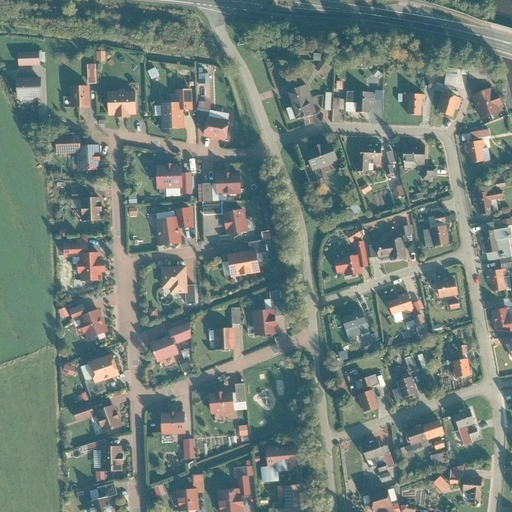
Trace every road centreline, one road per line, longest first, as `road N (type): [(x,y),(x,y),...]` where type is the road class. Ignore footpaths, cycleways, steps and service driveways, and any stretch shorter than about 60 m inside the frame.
road 1 (residential): [(467,253),(443,135),(344,128),(273,146)]
road 2 (secondary): [(511,43),(396,17),(225,0)]
road 3 (residential): [(117,136),(138,407)]
road 4 (residential): [(313,335),(138,407)]
road 5 (residential): [(490,386),(326,439)]
road 6 (residential): [(310,306),(467,253)]
road 7 (residential): [(273,146),(303,232),(310,306)]
road 8 (residential): [(273,146),(213,156),(117,136)]
road 9 (residential): [(218,0),(223,36),(273,146)]
road 10 (residential): [(490,386),(467,253)]
road 11 (residential): [(494,511),(498,426),(490,386)]
